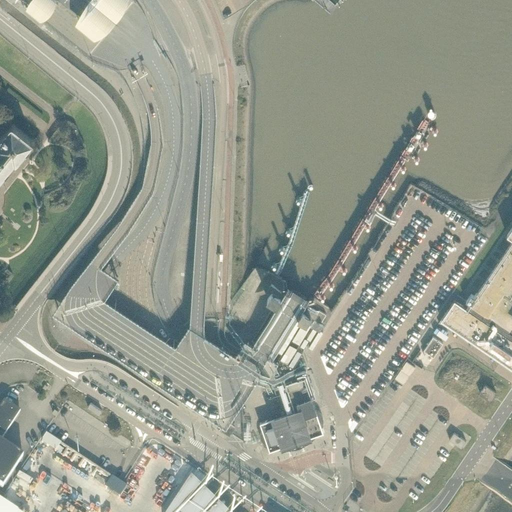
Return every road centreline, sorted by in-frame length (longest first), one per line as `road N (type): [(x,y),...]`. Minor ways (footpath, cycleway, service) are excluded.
road 1 (tertiary): [(0,17),(98,98),(118,131),(122,162),(109,203),(9,332)]
road 2 (primary): [(178,330),(161,281),(189,163),(191,99),(173,40),(149,0)]
road 3 (primary): [(196,332),(209,111),(200,50),(178,0)]
road 4 (unclassified): [(215,438),(109,367),(46,357)]
road 5 (unclassified): [(46,357),(199,464)]
road 6 (unclassified): [(324,511),(215,438)]
